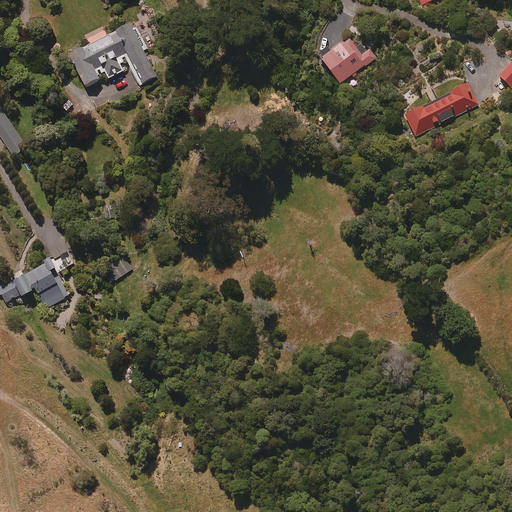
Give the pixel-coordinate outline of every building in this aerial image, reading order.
[(137,25),(132,27),(131,24),(117,31),(118,33),(86,49),(85,47),(69,55),(85,86),(100,79),(97,73),(100,71),(98,68),(100,68),(101,70),(104,69),(108,76),(123,68),(119,61),(127,57),(140,83),(156,74),(143,49),(148,46),(137,25)] [(377,59),(359,36),(323,63),(341,87),(377,59)] [(511,89),(511,65),(500,79),(511,90),(511,89)] [(424,108),(423,106),(405,116),(415,134),(440,121),(441,122),(478,102),(467,82),(448,92),(449,94),(424,108)] [(28,150),(0,108),(0,137),(14,159),(28,150)] [(114,209),(107,210),(108,221),(115,220),(114,209)] [(132,271),(125,260),(101,276),(108,287),(132,271)] [(0,293),(7,306),(20,299),(23,303),(34,297),(33,296),(37,294),(46,311),(70,299),(66,292),(58,276),(58,277),(51,264),(0,290),(0,293)]
